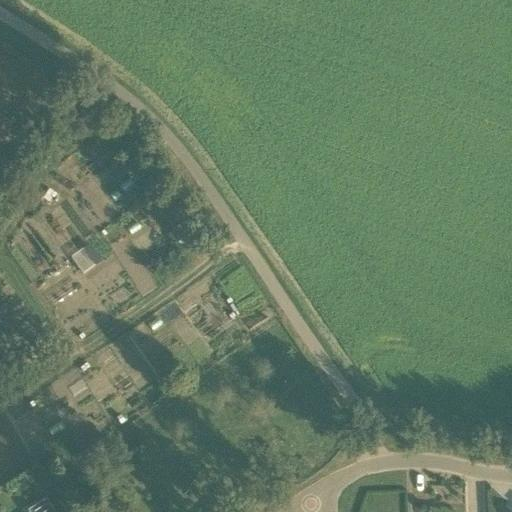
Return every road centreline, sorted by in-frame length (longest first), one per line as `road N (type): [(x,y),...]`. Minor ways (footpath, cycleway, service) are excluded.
road 1 (unclassified): [(377,463),(366,425),(201,178),(135,105),(0,12)]
road 2 (track): [(243,244),(12,411)]
road 3 (unclassified): [(377,463),(511,478)]
